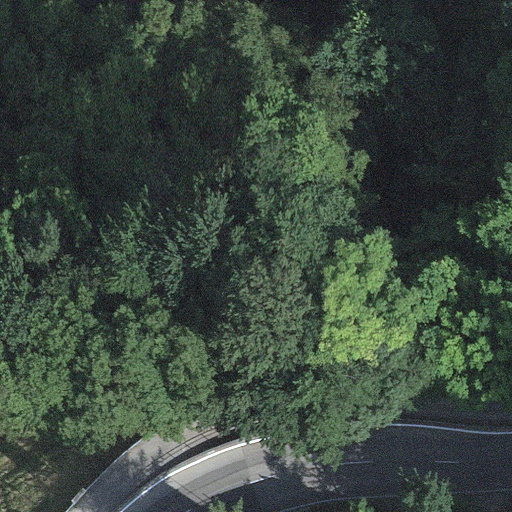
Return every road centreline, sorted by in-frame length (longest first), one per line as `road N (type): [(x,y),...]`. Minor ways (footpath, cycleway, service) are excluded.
road 1 (track): [(103,511),(170,449),(240,415),(325,405),(511,404)]
road 2 (tertiary): [(180,511),(273,479),(362,462),(511,460)]
